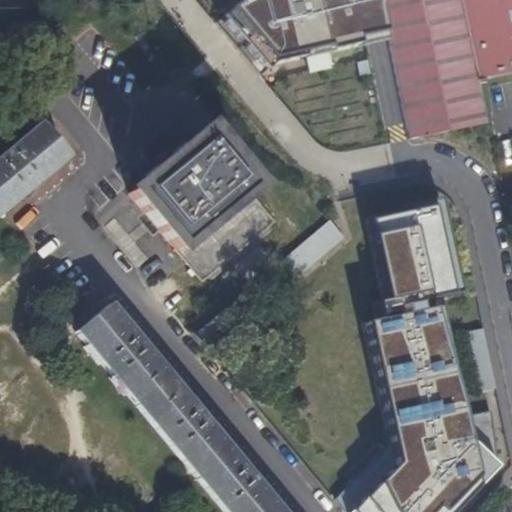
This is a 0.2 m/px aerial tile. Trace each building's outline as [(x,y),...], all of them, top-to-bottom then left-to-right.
[(389,43),(380,0),(242,0),(215,25),(261,77),(275,64),(360,47),(360,49),(389,43)] [(408,139),(409,142),(487,126),(478,84),(459,0),(380,0),(389,43),(404,117),(408,139)] [(511,0),(459,0),(478,84),(511,75),(511,0)] [(0,213),(66,159),(39,128),(0,160),(0,213)] [(203,136),(171,162),(162,170),(130,196),(175,251),(248,191),(203,136)] [(162,170),(171,162),(167,157),(170,153),(159,139),(142,154),(154,167),(157,164),(162,170)] [(390,444),(334,501),(342,511),(452,511),(453,511),(454,511),(456,511),(497,469),(489,414),(460,420),(435,302),(459,297),(439,202),(405,209),(406,215),(401,217),(400,214),(361,222),(379,305),(369,307),(373,325),(359,327),(390,444)] [(277,260),(294,281),(345,241),(328,220),(277,260)] [(275,511),(107,308),(76,334),(222,511),(275,511)] [(478,394),(495,391),(483,332),(466,335),(478,394)]
